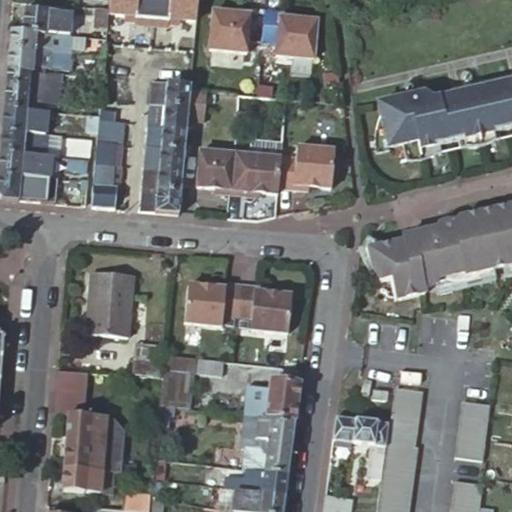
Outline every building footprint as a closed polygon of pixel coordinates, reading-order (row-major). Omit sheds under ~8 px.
[(106,32),(108,11),(98,10),(97,25),(101,25),(100,32),(106,32)] [(24,11),(22,34),(52,37),(60,38),(62,15),(24,11)] [(262,44),(265,14),(249,12),(249,16),(212,12),(209,51),(246,54),(247,43),(262,44)] [(281,15),(265,14),(262,44),(276,45),(275,57),(313,61),(317,22),(280,19),(281,15)] [(22,34),(9,33),(8,50),(51,54),(52,37),(22,34)] [(60,38),(52,37),(51,54),(66,56),(67,51),(68,38),(60,38)] [(80,40),(68,38),(67,51),(79,52),(80,40)] [(111,46),(105,45),(102,75),(109,76),(111,46)] [(51,54),(8,50),(6,72),(30,74),(30,69),(49,70),(51,54)] [(192,71),(194,53),(181,52),(180,70),(192,71)] [(66,56),(51,54),(49,70),(60,71),(65,67),(66,56)] [(30,74),(6,72),(2,111),(26,113),(30,74)] [(45,75),(30,74),(26,113),(39,114),(42,114),(42,107),(45,75)] [(45,75),(42,107),(58,109),(61,75),(45,75)] [(165,107),(167,84),(152,83),(149,106),(165,107)] [(190,91),(190,87),(167,84),(165,107),(188,110),(190,91)] [(402,109),(400,102),(378,107),(383,132),(377,133),(376,141),(376,145),(376,150),(377,157),(390,154),(390,151),(406,147),(408,155),(420,153),(422,163),(432,159),(435,158),(437,156),(442,155),(441,148),(459,144),(461,151),(465,150),(470,150),(475,151),(483,149),(491,146),(496,143),(501,142),(499,134),(511,131),(511,84),(483,90),(484,95),(457,101),(456,97),(426,104),(402,109)] [(203,123),(206,93),(190,91),(188,110),(187,121),(203,123)] [(424,96),(400,102),(402,109),(426,104),(424,96)] [(115,103),(100,101),(98,118),(98,122),(113,123),(115,103)] [(187,121),(188,110),(165,107),(163,128),(186,130),(187,121)] [(26,113),(2,111),(1,133),(24,135),(26,113)] [(39,114),(26,113),(24,135),(37,136),(47,137),(49,115),(42,114),(39,114)] [(98,118),(87,118),(85,133),(97,134),(98,122),(98,118)] [(113,123),(98,122),(97,134),(97,140),(96,145),(112,146),(122,147),(124,125),(113,123)] [(145,148),(160,150),(163,128),(147,126),(145,148)] [(163,128),(160,150),(184,152),(186,130),(163,128)] [(0,139),(0,155),(22,157),(24,135),(1,133),(0,139)] [(49,159),(57,160),(59,138),(47,137),(37,136),(24,135),(22,157),(49,159)] [(96,145),(95,163),(94,166),(110,168),(112,146),(96,145)] [(122,147),(112,146),(110,168),(121,168),(122,147)] [(158,171),(160,150),(145,148),(143,170),(158,171)] [(279,159),(276,189),(293,190),(293,186),(329,189),(333,151),(295,148),(294,160),(279,158),(279,159)] [(160,150),(158,171),(182,173),(184,152),(160,150)] [(232,155),(199,152),(195,188),(228,191),(231,164),(232,155)] [(0,177),(20,180),(22,157),(0,155),(0,177)] [(245,166),(231,164),(228,191),(228,195),(243,197),(244,193),(275,196),(276,189),(279,159),(246,156),(245,166)] [(49,159),(22,157),(20,180),(29,180),(36,180),(41,181),(47,181),(49,159)] [(110,168),(94,166),(93,183),(93,187),(108,188),(110,168)] [(121,168),(110,168),(108,188),(116,188),(119,189),(121,168)] [(156,192),(158,171),(143,170),(142,191),(156,192)] [(156,192),(180,194),(182,173),(158,171),(156,192)] [(18,203),(20,180),(0,177),(0,200),(1,202),(18,203)] [(29,180),(20,180),(18,203),(39,205),(41,181),(36,180),(29,180)] [(81,188),(81,182),(74,182),(68,182),(66,207),(84,209),(86,196),(80,195),(81,188)] [(91,209),(114,211),(116,188),(108,188),(93,187),(91,209)] [(154,214),(156,192),(142,191),(139,213),(154,214)] [(156,192),(154,214),(178,217),(180,194),(156,192)] [(511,207),(461,219),(462,224),(454,226),(453,221),(450,220),(445,220),(440,222),(438,224),(439,229),(403,238),(403,242),(365,251),(368,260),(373,270),(375,274),(380,282),(390,280),(394,300),(424,293),(423,288),(437,284),(436,280),(491,267),(492,271),(511,266),(511,207)] [(130,277),(87,273),(82,336),(125,339),(130,277)] [(238,319),(242,289),(226,287),(226,290),(190,286),(184,324),(221,329),(223,317),(238,319)] [(258,291),(242,289),(238,319),(252,321),(251,333),(288,338),(293,300),(257,295),(258,291)] [(164,357),(165,348),(134,345),(131,377),(161,379),(164,357)] [(194,360),(164,357),(161,379),(158,407),(189,411),(193,376),(194,360)] [(223,380),(224,364),(194,360),(193,376),(223,380)] [(86,396),(87,374),(57,372),(55,394),(86,396)] [(297,403),(299,385),(269,381),(267,390),(258,389),(257,398),(297,403)] [(258,389),(245,387),(242,417),(246,417),(247,410),(256,411),(257,398),(258,389)] [(390,425),(418,427),(422,394),(395,390),(390,425)] [(247,410),(246,417),(294,423),(297,403),(257,398),(256,411),(247,410)] [(458,430),(486,432),(490,407),(462,404),(458,430)] [(66,417),(64,446),(71,446),(101,449),(102,433),(104,421),(66,417)] [(294,423),(246,417),(242,417),(238,450),(242,450),(240,472),(243,472),(287,477),(294,423)] [(389,425),(336,417),(332,442),(372,447),(385,448),(389,425)] [(390,425),(389,425),(385,448),(383,465),(381,480),(376,511),(409,511),(418,449),(415,449),(418,427),(390,425)] [(482,464),(486,432),(458,430),(454,460),(482,464)] [(64,446),(62,469),(99,473),(101,449),(71,446),(64,446)] [(383,465),(385,448),(372,447),(370,464),(383,465)] [(115,450),(101,449),(99,473),(113,474),(115,450)] [(151,478),(153,460),(140,459),(138,476),(151,478)] [(381,480),(383,465),(370,464),(368,478),(381,480)] [(99,473),(62,469),(60,492),(98,495),(99,473)] [(284,498),(287,477),(243,472),(241,482),(223,480),(222,491),(234,492),(258,495),(284,498)] [(478,511),(482,487),(454,483),(449,511),(478,511)] [(281,511),(284,498),(258,495),(234,492),(231,511),(281,511)] [(122,495),(121,511),(147,511),(149,501),(149,496),(122,495)] [(347,511),(350,500),(325,497),(322,511),(347,511)] [(149,501),(147,511),(176,511),(177,507),(149,501)]
